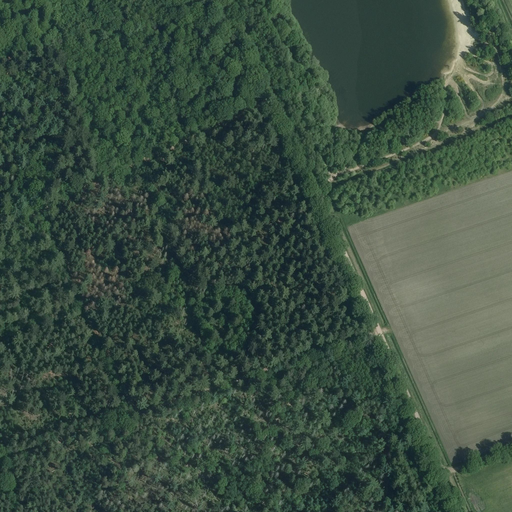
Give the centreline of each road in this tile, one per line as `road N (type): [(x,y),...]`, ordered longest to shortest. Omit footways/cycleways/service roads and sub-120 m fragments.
road 1 (track): [(230,0),(379,332)]
road 2 (track): [(320,352),(0,461)]
road 3 (track): [(36,213),(273,99)]
road 4 (track): [(322,351),(379,332),(442,474)]
